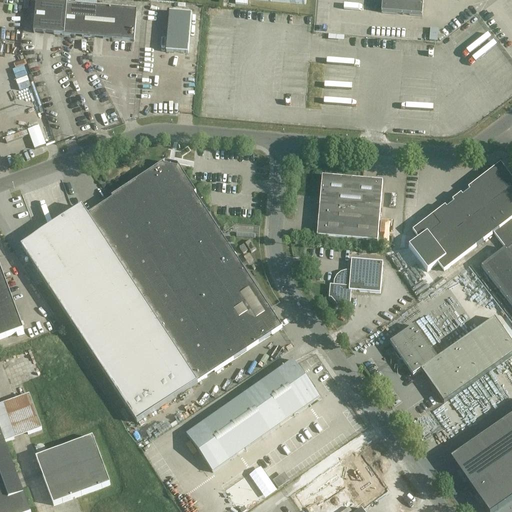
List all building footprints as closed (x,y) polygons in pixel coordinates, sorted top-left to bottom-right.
[(382,0),(381,13),(422,17),(423,0),(382,0)] [(94,38),(96,7),(37,2),(37,1),(36,1),(34,34),(34,33),(64,36),(94,38)] [(96,7),(94,38),(134,42),(137,10),(96,7)] [(170,13),(166,53),(188,55),(192,15),(170,13)] [(321,17),(320,34),(330,34),(330,18),(321,17)] [(46,145),(39,127),(28,131),(35,149),(46,145)] [(27,144),(25,134),(9,137),(11,147),(27,144)] [(126,407),(137,424),(282,329),(270,310),(221,236),(194,195),(196,194),(179,167),(163,164),(159,166),(111,198),(113,200),(108,203),(88,216),(82,208),(21,248),(43,281),(71,324),(126,407)] [(413,232),(419,240),(408,248),(427,273),(438,265),(444,273),(511,220),(511,179),(511,178),(501,165),(472,187),(413,232)] [(320,197),(317,238),(377,243),(383,182),(363,181),(322,177),(320,197)] [(392,244),(394,220),(381,218),(380,230),(381,231),(380,243),(392,244)] [(250,242),(245,245),(251,254),(256,251),(250,242)] [(244,246),(239,249),(243,255),(248,252),(244,246)] [(506,249),(481,268),(511,308),(511,246),(507,251),(506,249)] [(383,263),(351,260),(350,275),(347,275),(342,276),(339,279),(337,282),(337,286),(330,286),(329,299),(331,299),(336,306),(336,308),(350,309),(350,302),(351,292),(375,294),(380,295),(383,263)] [(0,339),(24,331),(0,266),(0,339)] [(499,325),(511,343),(511,322),(509,318),(499,325)] [(421,371),(444,404),(511,356),(511,343),(495,319),(438,359),(415,326),(390,344),(413,377),(421,371)] [(261,364),(266,366),(269,354),(265,353),(261,364)] [(213,473),(319,399),(296,365),(293,361),(186,436),(213,473)] [(0,511),(30,511),(5,444),(41,430),(29,396),(0,406),(0,511)] [(451,417),(441,421),(448,438),(458,434),(451,417)] [(495,511),(511,500),(511,417),(451,460),(487,511),(495,511)] [(36,459),(54,506),(110,486),(93,438),(36,459)]
